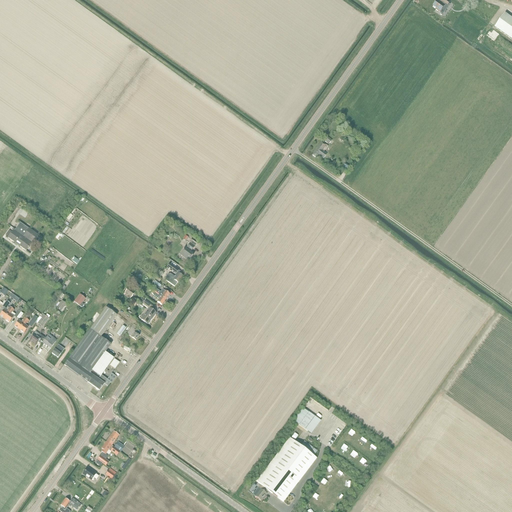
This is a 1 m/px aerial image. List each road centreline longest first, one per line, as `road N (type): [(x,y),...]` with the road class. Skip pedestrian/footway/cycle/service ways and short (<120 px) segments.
road 1 (unclassified): [(102,412),(400,0)]
road 2 (tertiary): [(243,511),(102,412)]
road 3 (tertiary): [(102,412),(0,336)]
road 4 (tertiary): [(28,511),(102,412)]
